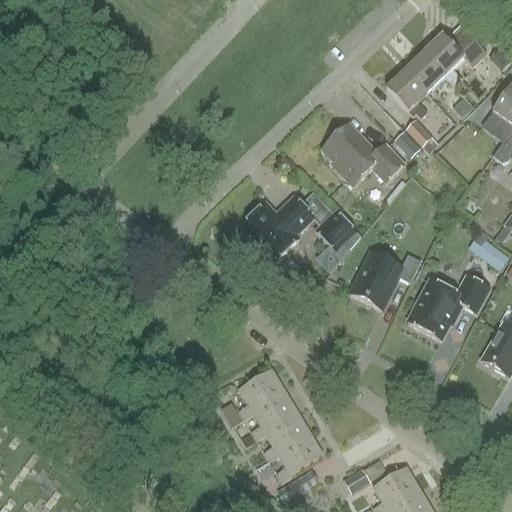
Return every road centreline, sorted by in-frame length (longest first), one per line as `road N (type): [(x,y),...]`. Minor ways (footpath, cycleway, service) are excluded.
road 1 (residential): [(511,505),(156,252)]
road 2 (residential): [(156,252),(423,0)]
road 3 (residential): [(244,8),(97,169),(91,195)]
road 4 (residential): [(0,289),(70,204),(91,195)]
